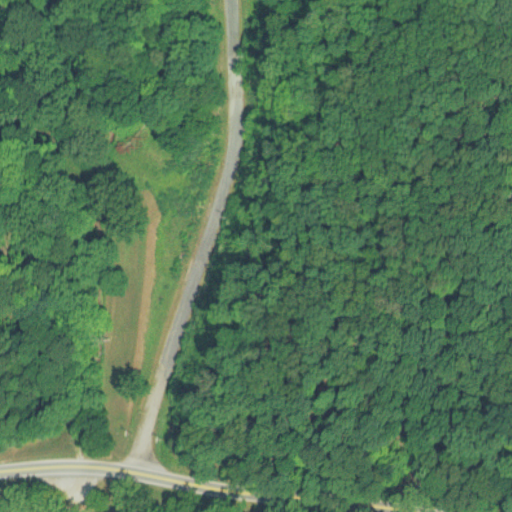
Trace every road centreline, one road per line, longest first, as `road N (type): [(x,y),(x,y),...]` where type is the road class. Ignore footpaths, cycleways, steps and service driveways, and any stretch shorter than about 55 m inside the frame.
road 1 (track): [(126,468),(146,439),(229,148),(230,0)]
road 2 (tertiary): [(437,511),(73,461),(0,466)]
